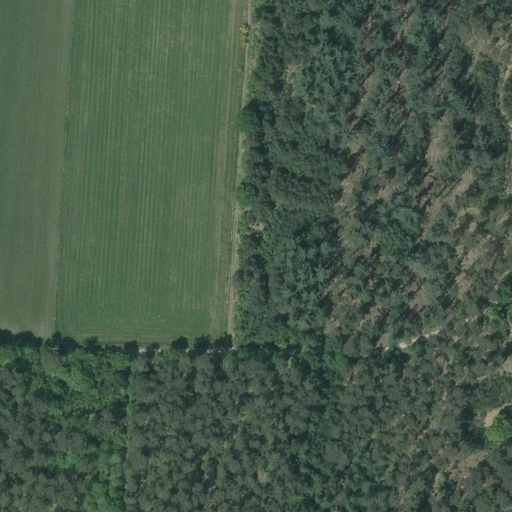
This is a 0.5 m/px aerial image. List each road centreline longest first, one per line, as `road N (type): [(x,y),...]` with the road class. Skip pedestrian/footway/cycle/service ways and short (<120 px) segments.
road 1 (track): [(511,288),(392,347),(129,344)]
road 2 (track): [(250,0),(226,345)]
road 3 (track): [(119,511),(129,344)]
road 4 (track): [(129,344),(0,342)]
